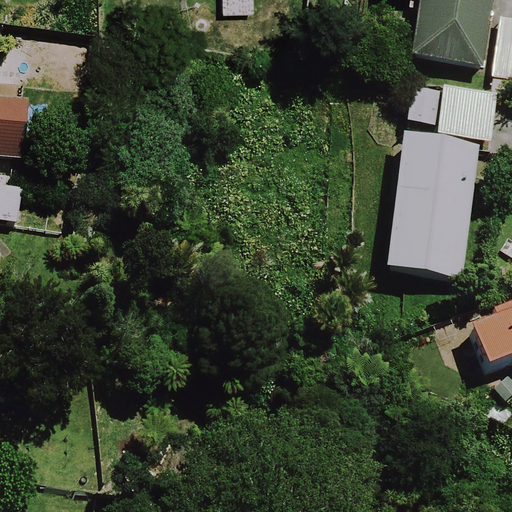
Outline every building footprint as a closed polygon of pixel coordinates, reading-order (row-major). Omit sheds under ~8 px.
[(256,0),(223,0),(224,11),(256,12),(256,0)] [(492,0),(414,0),(423,1),(414,64),(483,73),(492,0)] [(511,23),(501,22),(492,82),(511,84),(511,23)] [(496,98),(413,86),(406,132),(490,143),(496,98)] [(0,110),(0,231),(9,232),(12,195),(21,112),(0,110)] [(477,151),(402,142),(386,275),(461,284),(477,151)] [(511,309),(469,325),(488,378),(511,369),(511,309)]
